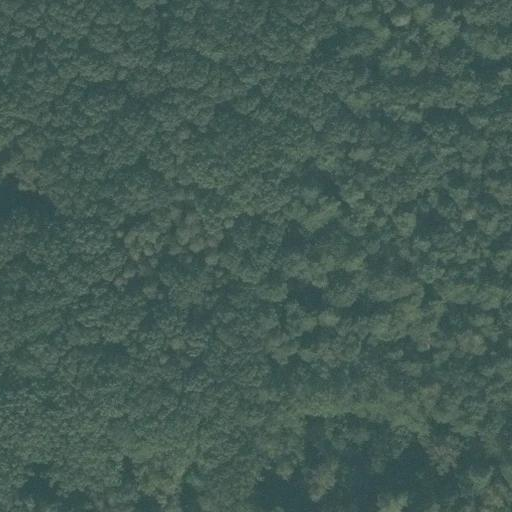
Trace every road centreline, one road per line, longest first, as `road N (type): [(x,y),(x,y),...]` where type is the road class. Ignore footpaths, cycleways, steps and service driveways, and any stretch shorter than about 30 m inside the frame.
road 1 (track): [(511,440),(453,441),(144,389),(0,345)]
road 2 (track): [(99,0),(9,267),(0,326)]
